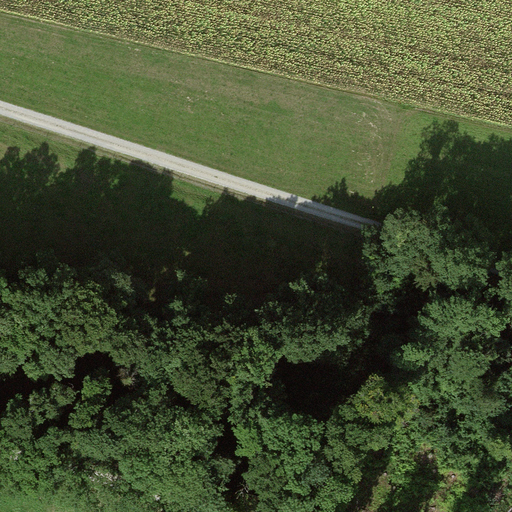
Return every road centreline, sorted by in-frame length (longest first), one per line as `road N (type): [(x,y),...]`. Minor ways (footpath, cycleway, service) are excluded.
road 1 (track): [(511,274),(0,109)]
road 2 (track): [(0,443),(172,439),(330,473),(387,511)]
